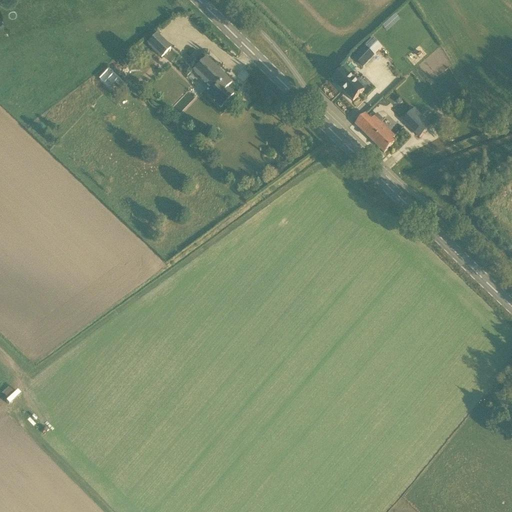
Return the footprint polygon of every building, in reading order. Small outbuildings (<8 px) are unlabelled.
[(170,49),(155,34),(145,44),(160,59),(170,49)] [(363,68),(374,56),(366,48),(355,59),(363,68)] [(231,84),(211,64),(206,59),(193,72),(219,97),(214,102),(220,108),(233,95),(226,89),(231,84)] [(127,88),(107,70),(97,81),(108,91),(113,85),(122,93),(127,88)] [(364,91),(343,71),(332,82),(353,103),(364,91)] [(432,126),(415,110),(403,122),(420,138),(432,126)] [(371,121),(365,116),(355,126),(384,154),(394,143),(392,141),(395,138),(374,118),(371,121)]
